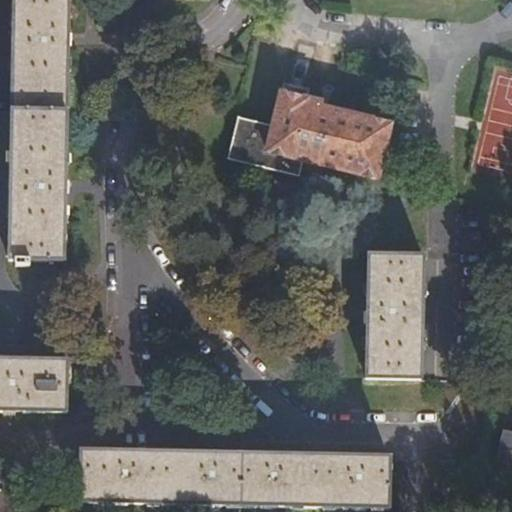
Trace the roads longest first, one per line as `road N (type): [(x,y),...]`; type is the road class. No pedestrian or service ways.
road 1 (residential): [(126,250),(274,410),(473,433)]
road 2 (residential): [(424,39),(445,67),(452,114),(448,344)]
road 3 (residential): [(0,437),(127,430),(135,410),(126,250)]
road 4 (residential): [(223,0),(133,107),(126,250)]
road 5 (residential): [(293,0),(318,28),(424,39)]
